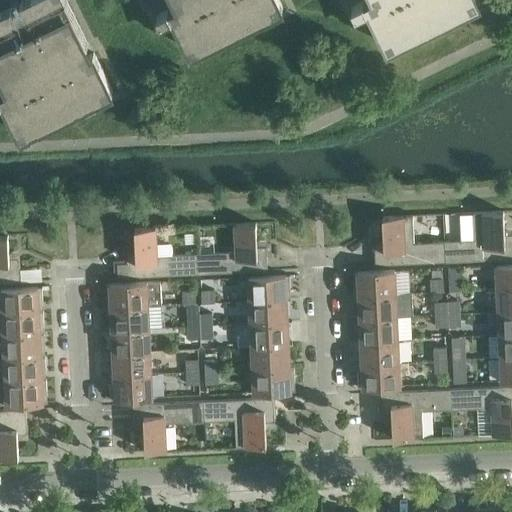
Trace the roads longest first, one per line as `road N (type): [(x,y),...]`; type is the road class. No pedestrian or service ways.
road 1 (residential): [(84,487),(335,475)]
road 2 (residential): [(84,487),(73,265)]
road 3 (residential): [(335,475),(324,266)]
road 4 (residential): [(335,475),(511,465)]
